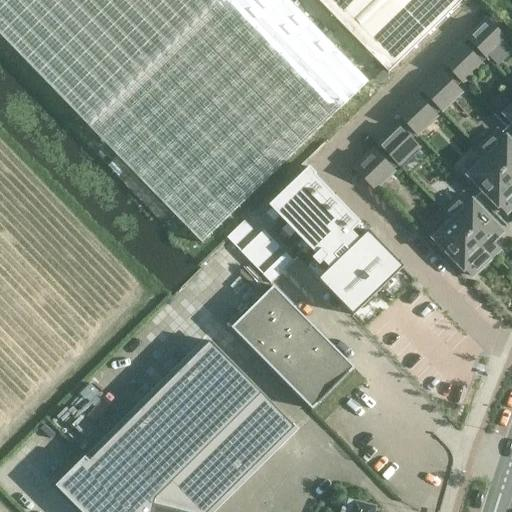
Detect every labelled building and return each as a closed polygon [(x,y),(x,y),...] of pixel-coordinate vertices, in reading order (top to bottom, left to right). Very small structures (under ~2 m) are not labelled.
[(288,0),(0,0),(0,35),(201,243),(368,82),(288,0)] [(317,0),(387,73),(463,0),(317,0)] [(487,57),(506,39),(488,20),(469,38),(487,57)] [(444,62),(463,81),(482,63),(463,44),(444,62)] [(443,72),(423,90),(442,109),(461,91),(443,72)] [(417,133),(436,115),(418,96),(398,114),(417,133)] [(381,145),(399,164),(418,146),(400,127),(381,145)] [(511,143),(499,131),(481,149),(480,149),(487,157),(488,156),(511,181),(511,143)] [(375,188),(394,170),(375,151),(356,169),(375,188)] [(511,181),(488,156),(487,157),(469,174),(506,213),(511,206),(511,181)] [(305,171),(272,203),(318,252),(314,256),(321,262),(325,259),(332,266),(321,277),(356,313),(406,264),(371,228),(362,237),(354,229),(363,220),(356,213),(351,218),(305,171)] [(465,194),(446,212),(446,213),(453,220),(483,250),(501,232),(465,194)] [(453,220),(435,238),(471,276),(490,257),(483,250),(453,220)] [(235,247),(252,230),(243,222),(227,238),(235,247)] [(257,269),(279,248),(263,231),(240,253),(257,269)] [(270,284),(293,262),(285,254),(262,275),(270,284)] [(232,327),(312,409),(354,368),(274,286),(232,327)] [(85,457),(55,486),(80,511),(214,511),(216,506),(227,496),(296,428),(210,341),(89,461),(85,457)] [(374,511),(375,507),(348,500),(346,507),(343,507),(341,511),(374,511)]
